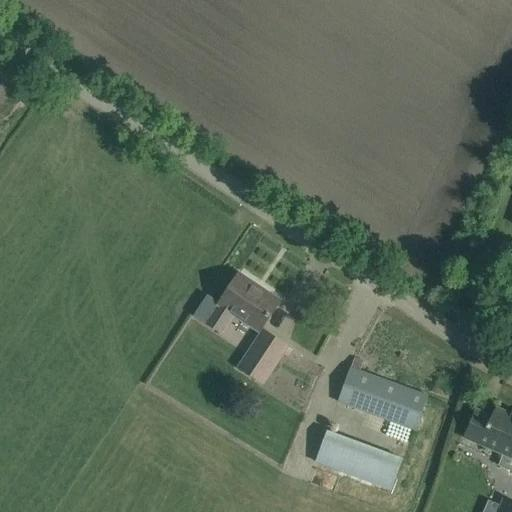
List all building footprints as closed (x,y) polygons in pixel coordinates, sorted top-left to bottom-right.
[(258,333),(279,301),(239,275),(220,304),(207,296),(194,316),(219,332),(231,314),(258,333)] [(282,354),(288,358),(292,351),(264,332),(238,371),(261,386),(282,354)] [(428,397),(350,368),(338,402),(416,431),(428,397)] [(464,439),(511,459),(511,414),(496,408),(492,417),(476,410),(464,439)] [(327,430),(315,463),(392,492),(404,459),(327,430)] [(511,511),(511,503),(504,500),(498,511),(511,511)]
